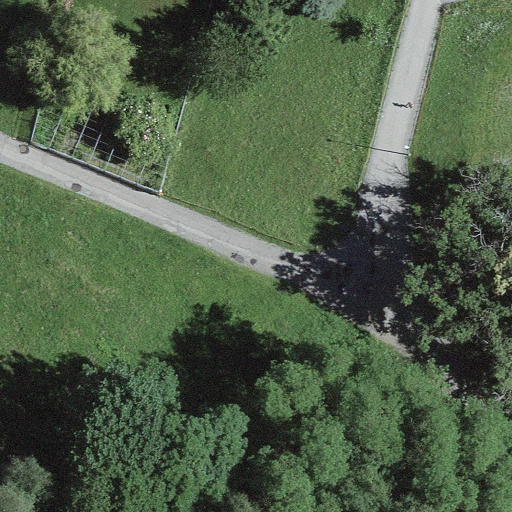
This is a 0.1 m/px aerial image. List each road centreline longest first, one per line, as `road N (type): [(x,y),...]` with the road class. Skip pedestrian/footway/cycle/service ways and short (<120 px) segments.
road 1 (unclassified): [(0,148),(357,296)]
road 2 (residential): [(357,296),(423,0)]
road 3 (unclassified): [(357,296),(439,358),(473,405),(511,487)]
